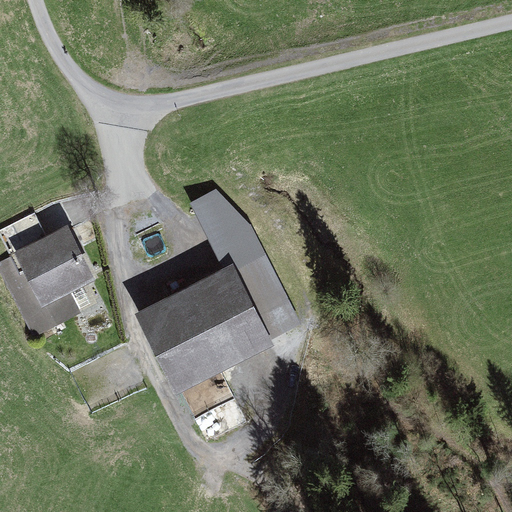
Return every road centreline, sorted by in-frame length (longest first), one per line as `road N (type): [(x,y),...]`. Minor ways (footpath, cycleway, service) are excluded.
road 1 (unclassified): [(511,22),(153,106),(121,105),(92,94),(67,66),(35,0)]
road 2 (track): [(121,105),(127,313),(199,449),(252,467)]
